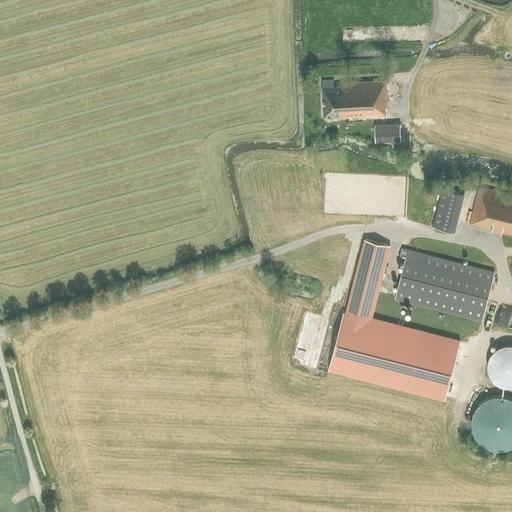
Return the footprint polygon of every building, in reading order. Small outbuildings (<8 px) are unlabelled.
[(334,80),(322,80),(324,117),(339,116),(339,119),(347,118),(346,116),(364,115),(364,118),(386,116),(386,106),(388,106),(387,80),(342,82),(342,85),(334,86),(334,80)] [(386,124),(375,125),(376,143),(387,142),(386,124)] [(511,195),(479,187),(470,224),(511,235),(511,195)] [(455,232),(464,194),(442,189),(432,227),(455,232)] [(370,319),(389,245),(365,238),(346,312),(343,312),(329,368),(446,398),(460,342),(370,319)] [(482,321),(495,272),(403,248),(401,256),(406,257),(396,298),(482,321)] [(507,387),(509,387),(511,386),(511,344),(511,345),(509,345),(508,345),(506,345),(503,345),(500,347),(498,348),(497,348),(495,350),(494,351),(493,352),(491,355),(489,358),(489,360),(488,362),(488,363),(488,366),(488,369),(488,370),(489,372),(489,374),(490,376),(492,378),(493,380),(494,381),(496,382),(497,384),(499,385),(501,385),(503,386),(505,387),(507,387)] [(502,395),(500,395),(498,395),(496,395),(494,395),(493,396),(491,396),(489,397),(487,398),(485,399),(484,400),(482,401),(481,402),(479,403),(478,405),(477,406),(476,408),(475,409),(474,411),(473,413),(473,415),(473,416),(472,418),(472,420),(472,421),(472,423),(472,425),(472,427),(473,429),(473,431),(474,433),(474,434),(475,436),(476,438),(478,439),(479,441),(481,443),(483,445),(485,446),(486,447),(488,447),(490,448),(492,449),(493,449),(495,450),(497,450),(500,450),(502,450),(504,449),(506,449),(508,449),(510,447),(511,446),(511,398),(510,397),(509,397),(507,396),(506,396),(504,395),(502,395)]
